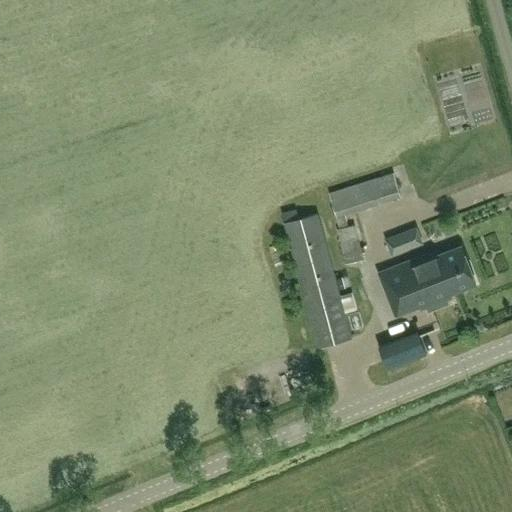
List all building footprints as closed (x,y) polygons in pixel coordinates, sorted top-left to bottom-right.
[(444,130),(468,123),(469,126),(492,120),(477,66),(430,79),(444,130)] [(418,174),(431,172),(429,159),(416,161),(418,174)] [(343,214),(400,196),(393,173),(328,193),(339,228),(337,229),(345,264),(364,259),(354,224),(347,226),(343,214)] [(317,214),(299,219),(295,206),(281,210),(284,223),(283,223),(317,347),(350,338),(317,214)] [(424,242),(418,227),(386,239),(392,254),(424,242)] [(422,258),(379,275),(395,315),(418,306),(420,310),(425,308),(428,313),(449,305),(447,300),(466,292),(464,287),(474,283),(460,247),(424,262),(422,258)] [(416,330),(377,347),(387,370),(426,354),(416,330)]
